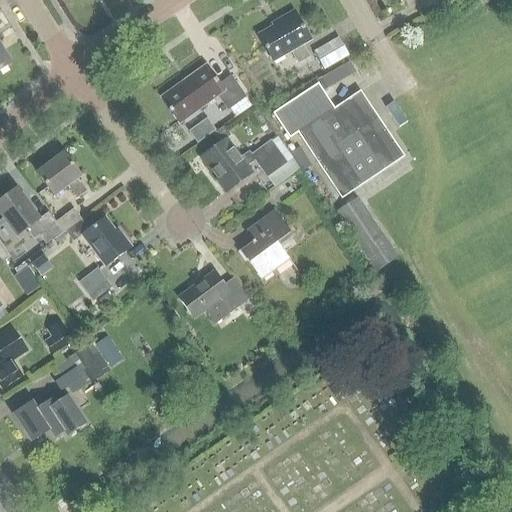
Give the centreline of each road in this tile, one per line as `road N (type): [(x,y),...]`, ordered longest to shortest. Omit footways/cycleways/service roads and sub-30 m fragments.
road 1 (residential): [(185,225),(75,75)]
road 2 (residential): [(75,75),(190,0)]
